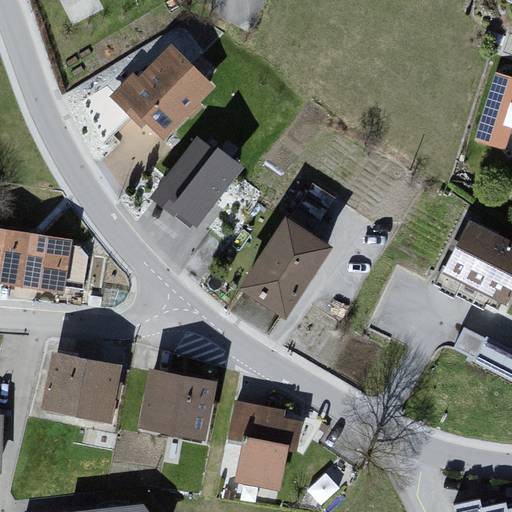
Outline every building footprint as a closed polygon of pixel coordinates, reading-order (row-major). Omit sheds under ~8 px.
[(169,49),(121,101),(165,142),(213,90),(169,49)] [(511,78),(495,74),(472,146),(507,157),(511,141),(511,78)] [(237,168),(197,137),(157,190),(196,220),(237,168)] [(287,222),(242,295),(289,324),(334,250),(287,222)] [(511,245),(468,224),(443,274),(508,307),(511,298),(511,245)] [(70,247),(0,235),(0,290),(62,300),(70,247)] [(511,377),(511,347),(464,325),(453,350),(511,377)] [(124,368),(53,352),(41,407),(112,422),(124,368)] [(219,382),(150,368),(139,424),(208,438),(219,382)] [(293,414),(235,405),(228,446),(243,449),(237,486),(282,493),(288,458),(299,459),(305,425),(292,422),(293,414)]
